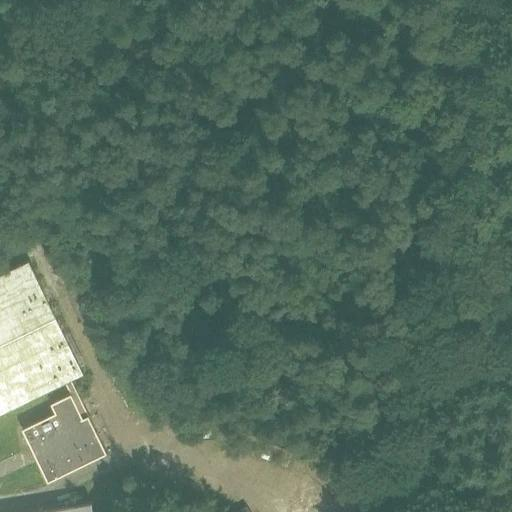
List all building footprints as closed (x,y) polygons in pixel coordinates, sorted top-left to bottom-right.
[(72,394),(52,403),(56,413),(23,429),(48,482),(107,453),(71,379),(84,372),(30,260),(0,274),(0,413),(66,381),(72,394)] [(67,291),(83,323),(94,318),(79,286),(67,291)] [(103,364),(111,360),(108,354),(100,358),(103,364)] [(118,374),(115,368),(107,372),(110,378),(118,374)] [(94,511),(92,502),(30,511),(94,511)]
